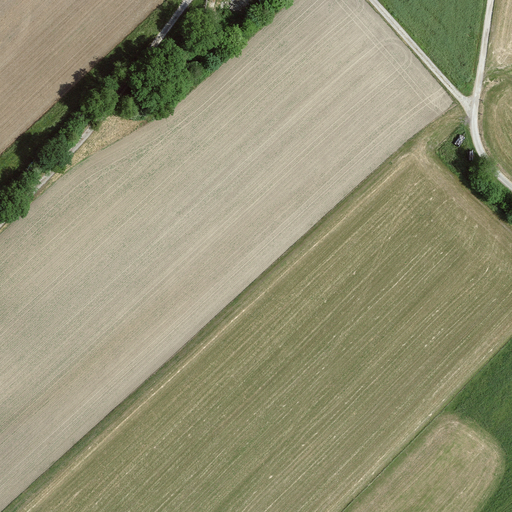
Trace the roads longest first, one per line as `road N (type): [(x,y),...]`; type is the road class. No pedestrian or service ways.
road 1 (track): [(375,0),(473,113),(424,132),(6,511)]
road 2 (track): [(0,226),(84,142),(191,0)]
